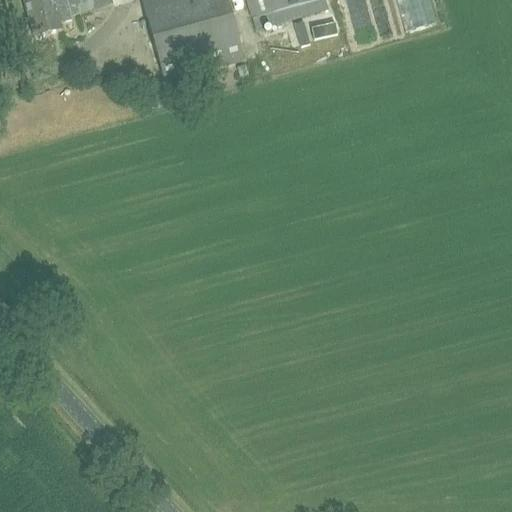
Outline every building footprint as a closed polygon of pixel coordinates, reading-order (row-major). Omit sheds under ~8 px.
[(23,0),(34,40),(62,32),(60,24),(71,21),(70,17),(113,4),(112,0),(23,0)] [(165,84),(243,62),(225,0),(140,0),(147,23),(165,84)] [(246,0),(255,29),(327,9),(324,0),(246,0)] [(96,53),(109,53),(110,37),(96,37),(96,53)] [(52,325),(65,314),(57,304),(44,315),(52,325)]
